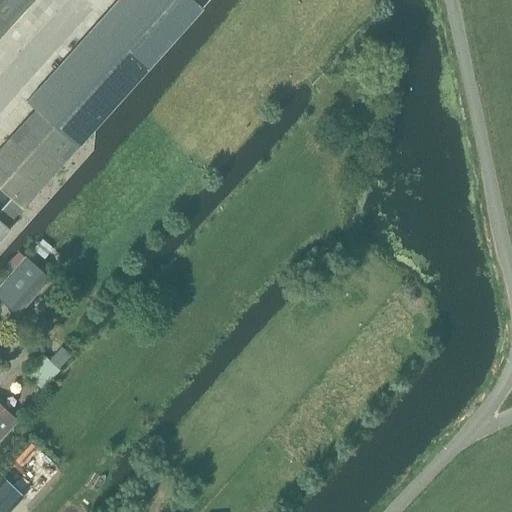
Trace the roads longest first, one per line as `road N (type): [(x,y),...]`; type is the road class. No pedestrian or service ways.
road 1 (unclassified): [(511,278),(451,0)]
road 2 (unclassified): [(392,511),(511,368)]
